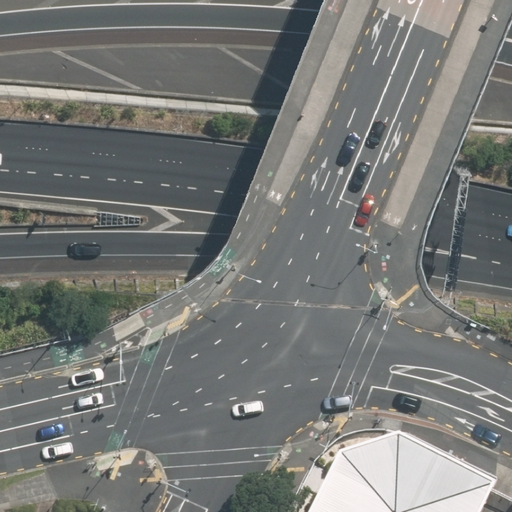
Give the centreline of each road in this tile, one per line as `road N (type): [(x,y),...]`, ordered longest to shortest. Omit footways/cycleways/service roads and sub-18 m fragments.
road 1 (motorway): [(511,219),(337,177),(0,148)]
road 2 (motorway): [(511,272),(259,241),(0,245)]
road 3 (motorway): [(511,49),(299,21),(0,27)]
road 4 (secondary): [(428,0),(280,360)]
road 5 (primary): [(0,424),(280,360)]
road 6 (primary): [(280,360),(415,376),(511,411)]
road 7 (secondary): [(280,360),(206,511)]
